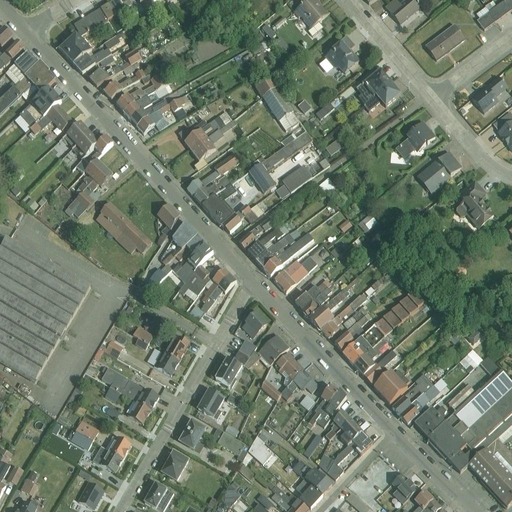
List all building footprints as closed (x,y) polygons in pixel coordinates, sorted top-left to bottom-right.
[(118,0),(115,0),(73,25),(84,34),(125,9),(118,0)] [(315,0),(310,0),(296,12),(311,29),(328,15),(315,0)] [(395,0),(393,0),(384,7),(401,28),(422,11),(413,0),(406,0),(400,5),(395,0)] [(511,0),(507,0),(477,21),(482,29),(511,8),(511,0)] [(454,26),(426,48),(437,62),(465,40),(454,26)] [(4,28),(0,31),(0,45),(1,46),(12,37),(4,28)] [(75,34),(59,50),(73,64),(86,55),(92,51),(75,34)] [(280,38),(275,42),(282,50),(287,47),(280,38)] [(342,41),(324,56),(334,68),(336,66),(344,76),(360,62),(342,41)] [(16,42),(5,53),(11,59),(22,48),(16,42)] [(125,57),(131,67),(141,60),(136,51),(125,57)] [(27,52),(14,65),(24,76),(38,63),(27,52)] [(1,57),(0,58),(0,71),(11,59),(5,53),(1,57)] [(86,55),(73,64),(82,75),(95,65),(86,55)] [(38,63),(24,76),(33,86),(47,73),(49,71),(40,61),(38,63)] [(100,70),(90,79),(96,86),(109,79),(100,70)] [(135,74),(139,81),(143,78),(140,72),(135,74)] [(358,98),(363,105),(374,96),(390,83),(381,72),(358,91),(362,96),(358,98)] [(47,73),(33,86),(40,93),(54,80),(47,73)] [(284,132),(300,123),(272,76),(256,86),(284,132)] [(150,82),(160,98),(168,94),(159,77),(150,82)] [(473,100),(484,115),(499,103),(496,99),(510,88),(501,78),(473,100)] [(115,82),(104,92),(111,100),(122,89),(115,82)] [(375,99),(365,107),(368,112),(380,103),(384,108),(400,95),(390,83),(374,96),(375,99)] [(14,89),(0,102),(0,114),(20,96),(14,89)] [(127,96),(118,104),(124,111),(133,102),(127,96)] [(25,124),(43,108),(36,100),(18,116),(25,124)] [(304,114),(311,108),(304,100),(297,106),(304,114)] [(176,101),(169,105),(174,113),(180,109),(176,101)] [(133,102),(124,111),(130,118),(140,109),(133,102)] [(329,105),(317,115),(320,120),(333,109),(329,105)] [(58,106),(48,114),(61,131),(71,124),(58,106)] [(140,109),(130,118),(137,125),(146,116),(140,109)] [(192,117),(198,122),(203,116),(196,111),(192,117)] [(495,124),(500,132),(511,123),(511,117),(509,114),(495,124)] [(146,116),(137,125),(144,132),(153,124),(146,116)] [(226,125),(228,130),(236,126),(234,121),(226,125)] [(497,135),(511,153),(511,123),(500,132),(497,135)] [(78,124),(66,136),(85,155),(93,147),(97,144),(78,124)] [(424,124),(407,138),(418,151),(435,138),(424,124)] [(180,134),(185,141),(194,135),(189,129),(180,134)] [(249,170),(264,196),(277,188),(268,174),(291,160),(294,165),(300,161),(302,165),(313,158),(308,150),(315,146),(305,129),(286,141),(288,146),(249,170)] [(194,135),(185,141),(192,151),(208,140),(201,130),(194,135)] [(97,144),(93,147),(100,154),(111,144),(104,137),(97,144)] [(208,140),(192,151),(199,162),(215,151),(208,140)] [(461,169),(448,153),(418,178),(430,193),(461,169)] [(235,154),(214,169),(220,177),(240,162),(235,154)] [(326,159),(320,162),(323,168),(329,165),(326,159)] [(91,168),(85,161),(77,168),(83,175),(86,173),(91,168)] [(91,168),(86,173),(101,188),(113,176),(98,161),(91,168)] [(304,165),(280,182),(283,186),(275,191),(281,200),(313,178),(304,165)] [(329,178),(319,186),(326,194),(336,187),(329,178)] [(187,189),(195,198),(205,188),(198,179),(187,189)] [(452,199),(477,229),(493,216),(480,200),(486,195),(475,181),(452,199)] [(195,198),(202,206),(213,197),(205,188),(195,198)] [(82,194),(69,209),(79,218),(92,203),(82,194)] [(202,206),(222,228),(234,217),(214,195),(213,197),(202,206)] [(169,205),(157,217),(169,231),(179,217),(169,205)] [(111,206),(96,221),(131,254),(135,249),(141,255),(151,245),(111,206)] [(257,206),(252,209),(257,218),(263,215),(257,206)] [(374,216),(363,219),(367,229),(377,225),(374,216)] [(234,217),(222,228),(228,235),(241,224),(234,217)] [(269,220),(261,226),(265,232),(273,225),(269,220)] [(347,222),(339,228),(343,233),(351,227),(347,222)] [(213,253),(185,223),(173,241),(177,247),(161,262),(165,267),(162,271),(180,290),(195,270),(213,253)] [(282,227),(259,244),(262,248),(275,238),(277,240),(287,232),(282,227)] [(297,230),(279,243),(284,250),(302,237),(297,230)] [(249,235),(239,245),(244,250),(254,240),(249,235)] [(276,262),(281,267),(312,241),(309,235),(276,262)] [(92,291),(7,242),(0,253),(0,363),(36,385),(92,291)] [(259,244),(248,255),(256,262),(266,252),(262,248),(259,244)] [(335,250),(331,254),(335,258),(339,255),(335,250)] [(266,252),(256,262),(263,270),(274,260),(266,252)] [(300,266),(308,275),(317,266),(310,258),(300,266)] [(274,260),(263,270),(271,278),(281,267),(276,262),(274,260)] [(296,262),(284,272),(297,285),(308,275),(300,266),(296,262)] [(224,270),(213,280),(224,293),(235,283),(224,270)] [(284,272),(274,281),(287,294),(297,285),(284,272)] [(371,287),(365,292),(369,296),(375,290),(371,287)] [(306,294),(295,304),(302,311),(312,301),(306,294)] [(333,320),(330,323),(335,328),(363,303),(359,298),(333,320)] [(312,301),(302,311),(308,318),(319,308),(312,301)] [(322,308),(310,319),(321,331),(330,323),(333,320),(322,308)] [(256,313),(245,323),(256,336),(267,326),(256,313)] [(348,331),(356,324),(352,318),(343,325),(348,331)] [(330,323),(321,331),(329,340),(338,331),(335,328),(330,323)] [(139,341),(136,347),(147,352),(154,337),(139,329),(134,339),(139,341)] [(346,334),(334,345),(341,352),(353,341),(346,334)] [(474,340),(479,348),(488,343),(482,335),(474,340)] [(278,336),(258,354),(270,367),(290,349),(278,336)] [(456,336),(450,340),(454,346),(460,343),(456,336)] [(169,340),(162,353),(178,363),(186,349),(169,340)] [(234,358),(244,366),(257,350),(247,342),(234,358)] [(119,357),(124,350),(112,343),(107,349),(119,357)] [(353,345),(343,354),(354,366),(364,357),(353,345)] [(478,368),(483,362),(472,352),(467,357),(478,368)] [(162,353),(153,368),(170,378),(178,363),(162,353)] [(364,357),(354,366),(364,377),(374,368),(364,357)] [(226,359),(215,379),(231,387),(241,367),(226,359)] [(482,366),(490,376),(497,369),(489,359),(482,366)] [(374,368),(364,377),(371,385),(383,374),(377,367),(374,368)] [(391,372),(374,388),(389,405),(407,390),(391,372)] [(460,424),(453,431),(478,457),(497,440),(511,425),(511,385),(501,374),(454,417),(460,424)] [(108,377),(104,386),(111,388),(115,379),(108,377)] [(145,390),(129,382),(121,396),(137,404),(145,390)] [(324,432),(348,398),(330,386),(321,400),(324,402),(310,422),(324,432)] [(159,398),(145,390),(137,404),(151,412),(159,398)] [(208,391),(197,411),(213,420),(224,400),(208,391)] [(422,396),(410,407),(417,414),(429,403),(422,396)] [(238,407),(240,402),(230,397),(227,402),(238,407)] [(307,397),(299,405),(308,412),(315,404),(307,397)] [(403,399),(392,409),(399,417),(410,407),(403,399)] [(151,412),(137,404),(130,418),(144,426),(151,412)] [(410,407),(399,417),(406,425),(417,414),(410,407)] [(432,408),(414,425),(460,474),(468,467),(478,457),(453,431),(432,408)] [(109,410),(106,415),(116,420),(119,415),(109,410)] [(325,471),(335,482),(375,448),(347,415),(324,435),(330,442),(338,435),(350,449),(325,471)] [(191,421),(178,443),(194,452),(206,429),(191,421)] [(99,433),(81,422),(74,433),(93,444),(99,433)] [(64,428),(61,437),(66,439),(69,430),(64,428)] [(212,440),(218,443),(223,434),(218,430),(212,440)] [(248,462),(250,457),(243,453),(247,446),(224,434),(217,446),(248,462)] [(247,455),(265,466),(273,453),(260,445),(265,437),(260,434),(247,455)] [(316,435),(305,455),(312,458),(322,439),(316,435)] [(131,445),(117,438),(110,452),(124,460),(131,445)] [(478,457),(468,467),(507,509),(511,503),(511,456),(497,440),(478,457)] [(1,450),(0,451),(0,462),(7,466),(12,456),(1,450)] [(124,460),(110,452),(102,467),(116,474),(124,460)] [(173,453),(161,475),(176,484),(189,461),(173,453)] [(0,464),(0,480),(3,482),(10,468),(0,464)] [(15,468),(7,482),(16,486),(23,472),(15,468)] [(243,468),(238,474),(250,483),(255,477),(243,468)] [(31,473),(27,480),(34,484),(38,476),(31,473)] [(401,476),(392,485),(407,500),(416,491),(401,476)] [(27,480),(22,491),(29,495),(34,484),(27,480)] [(319,482),(291,511),(312,511),(330,492),(319,482)] [(304,499),(312,488),(303,482),(295,493),(304,499)] [(155,484),(144,503),(156,510),(167,490),(155,484)] [(106,492),(95,486),(92,491),(103,497),(106,492)] [(277,489),(269,499),(285,511),(290,511),(298,502),(291,497),(290,499),(277,489)] [(226,493),(226,501),(228,500),(228,505),(234,504),(234,499),(238,499),(238,493),(226,493)] [(424,493),(414,503),(423,511),(427,508),(433,502),(424,493)] [(370,511),(353,495),(340,509),(342,511),(370,511)] [(213,500),(208,508),(214,511),(219,503),(213,500)] [(433,502),(427,508),(431,511),(437,511),(440,509),(433,502)]
